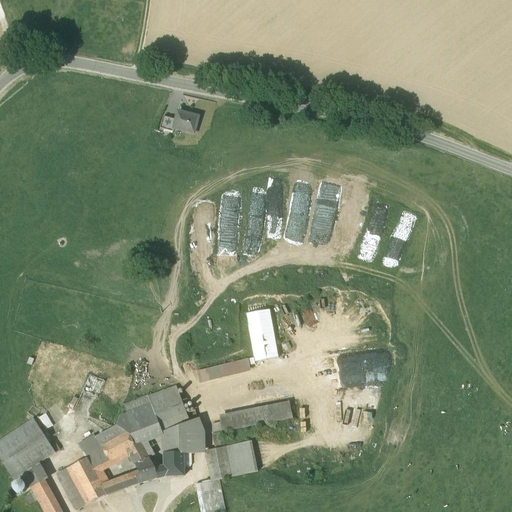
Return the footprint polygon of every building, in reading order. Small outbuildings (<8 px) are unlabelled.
[(198,116),(177,111),(175,119),(173,128),(174,128),(194,133),(198,116)] [(175,119),(163,116),(160,128),(173,132),(174,128),(173,128),(175,119)] [(378,245),(366,242),(364,247),(376,250),(378,245)] [(246,315),(255,362),(278,357),(268,310),(246,315)] [(252,371),(249,359),(198,370),(200,382),(252,371)] [(148,396),(124,405),(128,415),(121,418),(117,426),(126,433),(130,435),(134,446),(141,443),(147,441),(163,435),(190,422),(176,387),(148,397),(148,396)] [(287,402),(221,417),(222,422),(225,433),(291,418),(287,402)] [(36,419),(43,432),(54,427),(47,414),(36,419)] [(34,420),(0,441),(0,459),(13,480),(23,474),(36,466),(55,453),(34,420)] [(198,420),(163,435),(163,453),(165,454),(183,453),(183,454),(184,454),(191,454),(193,454),(204,453),(203,432),(198,420)] [(215,449),(226,447),(222,434),(225,433),(222,422),(212,426),(215,449)] [(126,433),(117,426),(96,438),(102,449),(103,450),(110,462),(128,452),(135,465),(149,458),(141,443),(134,446),(130,435),(126,433)] [(86,459),(103,450),(96,438),(80,447),(86,459)] [(155,455),(147,441),(141,443),(149,458),(155,455)] [(251,442),(226,447),(232,477),(258,472),(251,442)] [(215,449),(205,451),(211,481),(211,482),(219,480),(232,477),(226,447),(215,449)] [(86,459),(66,470),(85,506),(106,495),(102,487),(109,483),(101,467),(110,462),(103,450),(86,459)] [(183,454),(183,453),(165,454),(166,467),(155,469),(158,479),(166,477),(184,476),(184,467),(184,454),(183,454)] [(139,474),(131,478),(131,477),(123,479),(127,488),(139,484),(158,479),(155,469),(155,468),(149,458),(135,465),(139,474)] [(31,488),(45,481),(36,466),(23,474),(31,488)] [(85,506),(66,470),(58,474),(77,511),(85,506)] [(123,479),(120,478),(117,479),(116,480),(120,491),(127,488),(123,479)] [(109,483),(102,487),(106,495),(107,496),(120,491),(116,480),(109,483)] [(211,481),(195,485),(200,511),(225,511),(219,480),(211,482),(211,481)] [(62,511),(45,481),(31,488),(43,511),(62,511)]
